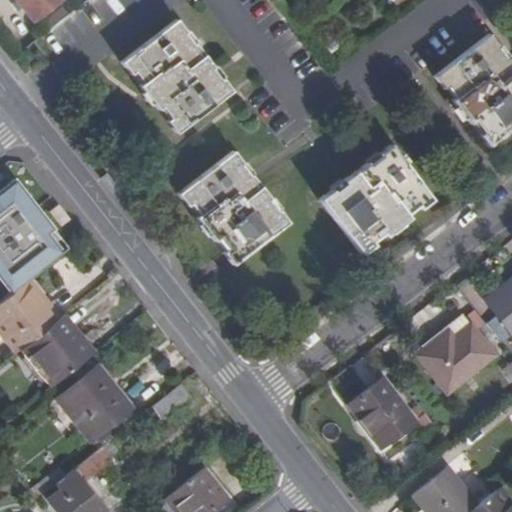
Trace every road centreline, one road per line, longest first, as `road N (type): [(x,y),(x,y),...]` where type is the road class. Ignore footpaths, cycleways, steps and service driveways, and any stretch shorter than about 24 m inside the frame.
road 1 (secondary): [(26,118),(254,407)]
road 2 (residential): [(511,206),(254,407)]
